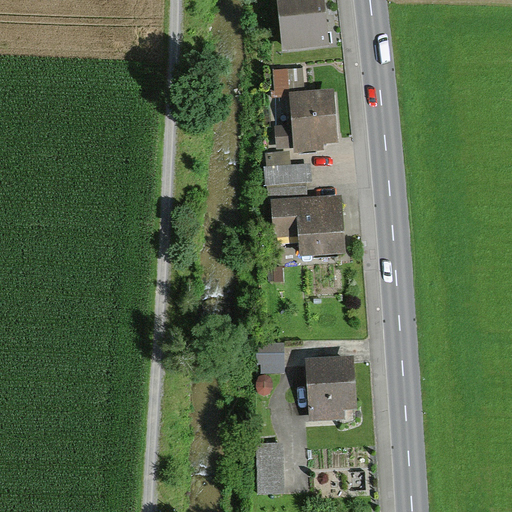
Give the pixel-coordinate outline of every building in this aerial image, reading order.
[(288,0),(280,1),(285,47),(328,43),(323,0),(288,0)] [(333,91),(291,96),(294,127),(277,129),(280,157),(318,152),(317,140),(339,138),(333,91)] [(312,186),(309,163),(266,168),(269,191),(312,186)] [(338,197),(272,204),(275,235),(297,232),(300,260),(344,255),(338,197)] [(280,347),(256,348),(257,373),(282,372),(280,347)] [(349,364),(304,367),(308,426),(353,423),(349,364)] [(282,446),(258,447),(260,500),(284,499),(282,446)]
